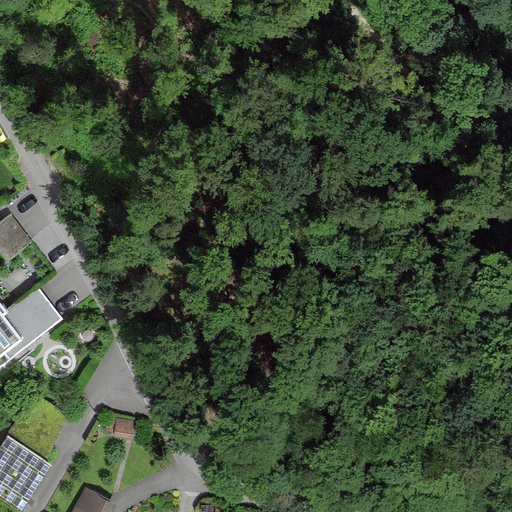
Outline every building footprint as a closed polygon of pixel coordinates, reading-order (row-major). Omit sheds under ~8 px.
[(31,237),(11,211),(0,219),(0,243),(9,255),(31,237)] [(8,305),(4,308),(23,334),(4,347),(11,356),(63,315),(37,283),(8,305)] [(0,364),(11,356),(4,347),(23,334),(4,308),(8,305),(0,295),(0,364)] [(36,390),(8,430),(29,445),(47,457),(68,411),(36,390)] [(29,445),(8,430),(0,441),(0,491),(23,507),(54,462),(47,457),(29,445)] [(110,511),(118,500),(86,485),(70,511),(110,511)]
